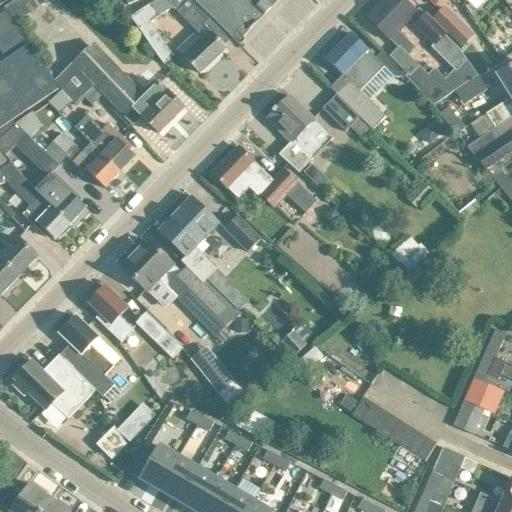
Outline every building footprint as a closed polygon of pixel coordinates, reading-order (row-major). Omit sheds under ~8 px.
[(16,0),(4,8),(6,12),(15,25),(50,0),(16,0)] [(124,0),(126,4),(135,0),(192,0),(213,21),(232,38),(238,44),(239,44),(241,45),(242,44),(244,43),(244,41),(244,39),(243,37),(238,33),(259,12),(264,17),(272,9),(266,4),(270,0),(124,0)] [(150,22),(173,7),(197,33),(178,51),(200,74),(226,49),(224,46),(232,38),(213,21),(192,0),(157,0),(131,17),(164,64),(174,56),(150,22)] [(460,49),(446,35),(447,34),(425,13),(414,25),(433,45),(431,47),(454,70),(446,79),(435,68),(429,75),(409,55),(416,48),(400,32),(418,14),(403,0),(384,0),(367,18),(383,34),(383,33),(398,48),(390,56),(408,74),(406,76),(407,78),(433,106),(478,76),(460,49)] [(433,19),(463,47),(474,35),(445,6),(433,19)] [(0,128),(59,89),(55,83),(15,25),(6,12),(0,16),(0,49),(7,60),(0,64),(0,128)] [(331,89),(337,95),(370,127),(373,130),(386,117),(361,92),(384,68),(394,77),(407,78),(406,76),(382,52),(376,58),(351,34),(326,59),(343,76),(331,89)] [(126,101),(159,134),(184,109),(159,83),(146,96),(94,42),(54,81),(75,105),(94,86),(117,110),(126,101)] [(504,87),(511,98),(511,97),(511,66),(497,76),(504,87)] [(479,77),(455,92),(463,105),(487,89),(479,77)] [(346,132),(350,127),(360,137),(370,127),(337,95),(323,110),(346,132)] [(279,155),(299,174),(333,139),(290,97),(277,109),(276,108),(272,112),(273,113),(267,120),(291,143),(279,155)] [(511,97),(511,98),(472,123),(473,123),(471,124),(479,138),(467,147),(479,161),(511,140),(511,97)] [(439,117),(449,128),(450,127),(457,135),(466,127),(449,107),(440,115),(441,116),(439,117)] [(87,115),(75,127),(91,143),(122,172),(136,157),(130,151),(132,148),(118,134),(108,125),(103,130),(87,115)] [(449,128),(439,117),(430,125),(439,137),(449,128)] [(40,130),(31,138),(60,166),(67,157),(72,162),(96,186),(99,183),(105,189),(122,172),(91,143),(82,152),(77,147),(78,146),(63,132),(54,143),(40,130)] [(26,134),(16,144),(45,174),(56,164),(31,138),(26,134)] [(511,140),(479,161),(503,190),(511,184),(511,182),(504,173),(506,171),(509,175),(511,173),(511,140)] [(239,148),(213,174),(238,199),(249,187),(258,196),(260,194),(261,195),(262,194),(277,207),(288,196),(306,213),(317,201),(298,184),(300,183),(284,168),(272,181),(239,148)] [(0,185),(5,184),(1,170),(9,163),(0,153),(0,185)] [(9,163),(1,170),(5,184),(29,206),(22,214),(32,224),(47,238),(50,235),(56,240),(64,232),(66,233),(70,229),(69,226),(71,225),(40,195),(36,192),(23,177),(9,163)] [(327,180),(316,170),(308,179),(318,189),(327,180)] [(54,173),(36,192),(40,195),(71,225),(86,209),(80,202),(82,200),(68,186),(54,173)] [(511,184),(503,190),(511,201),(511,184)] [(220,224),(206,211),(192,197),(158,232),(185,258),(182,260),(239,315),(241,313),(207,280),(217,269),(196,249),(220,224)] [(249,252),(261,239),(237,216),(225,229),(249,252)] [(388,229),(373,233),(376,245),(378,245),(391,241),(388,229)] [(426,269),(444,253),(424,231),(406,248),(426,269)] [(276,258),(285,244),(273,235),(263,249),(276,258)] [(38,258),(24,244),(17,237),(7,247),(0,239),(0,257),(20,277),(38,258)] [(180,273),(162,255),(148,241),(122,268),(136,282),(166,309),(176,299),(215,338),(211,341),(217,348),(224,341),(219,336),(237,318),(239,315),(182,260),(181,262),(186,267),(180,273)] [(0,295),(1,296),(20,277),(0,257),(0,295)] [(356,304),(364,295),(353,285),(345,293),(356,304)] [(127,308),(105,287),(89,304),(100,315),(96,319),(121,344),(134,330),(119,316),(127,308)] [(390,307),(388,316),(400,318),(401,309),(390,307)] [(172,359),(182,348),(146,313),(136,323),(155,342),(172,359)] [(198,342),(207,333),(188,316),(180,325),(198,342)] [(76,317),(60,334),(70,345),(60,356),(96,391),(103,398),(115,385),(105,376),(114,367),(108,362),(109,361),(101,353),(100,354),(91,346),(98,338),(90,331),(76,317)] [(248,320),(234,321),(235,335),(248,335),(248,320)] [(485,353),(496,358),(507,334),(496,329),(485,353)] [(363,337),(373,365),(391,358),(382,331),(363,337)] [(119,366),(129,357),(115,344),(106,353),(119,366)] [(496,358),(485,353),(474,378),(485,383),(485,382),(496,387),(506,362),(496,358)] [(68,420),(96,391),(60,356),(43,372),(33,362),(14,380),(17,383),(14,387),(24,397),(28,393),(46,411),(52,404),(68,420)] [(475,405),(481,393),(485,383),(474,378),(464,402),(485,410),(475,405)] [(347,394),(341,405),(351,411),(358,401),(347,394)] [(437,444),(364,397),(352,415),(426,462),(437,444)] [(485,410),(464,402),(453,426),(474,435),(481,419),(505,430),(509,421),(485,410)] [(130,443),(152,419),(140,407),(117,431),(130,443)] [(246,408),(236,427),(264,442),(274,423),(246,408)] [(191,411),(186,420),(198,426),(202,417),(191,411)] [(202,417),(198,426),(209,432),(214,423),(202,417)] [(112,460),(127,445),(117,431),(115,427),(97,445),(112,460)] [(511,450),(511,430),(509,435),(508,434),(503,447),(511,450)] [(229,431),(225,440),(236,446),(241,437),(229,431)] [(241,437),(236,446),(248,452),(252,443),(241,437)] [(159,489),(178,457),(159,446),(140,478),(159,489)] [(455,481),(466,457),(443,447),(433,472),(455,481)] [(267,451),(263,460),(274,466),(279,457),(267,451)] [(159,489),(178,501),(197,469),(178,457),(159,489)] [(279,457),(274,466),(286,472),(290,463),(279,457)] [(178,501),(196,511),(197,511),(216,480),(197,469),(178,501)] [(455,481),(433,472),(432,471),(421,497),(444,507),(455,481)] [(222,511),(235,491),(216,480),(197,511),(222,511)] [(324,480),(320,489),(331,495),(336,486),(324,480)] [(502,503),(511,507),(511,481),(503,502),(502,503)] [(22,497),(11,511),(41,511),(51,499),(31,485),(22,497)] [(336,486),(331,495),(342,501),(347,492),(336,486)] [(0,511),(11,511),(22,497),(10,488),(0,501),(0,511)] [(222,511),(248,511),(254,503),(235,491),(222,511)] [(511,511),(511,507),(502,503),(503,502),(481,493),(472,511),(511,511)] [(441,511),(444,507),(421,497),(414,511),(441,511)] [(70,511),(51,499),(41,511),(70,511)] [(362,500),(358,509),(363,511),(370,511),(374,506),(362,500)] [(269,511),(254,503),(248,511),(269,511)]
